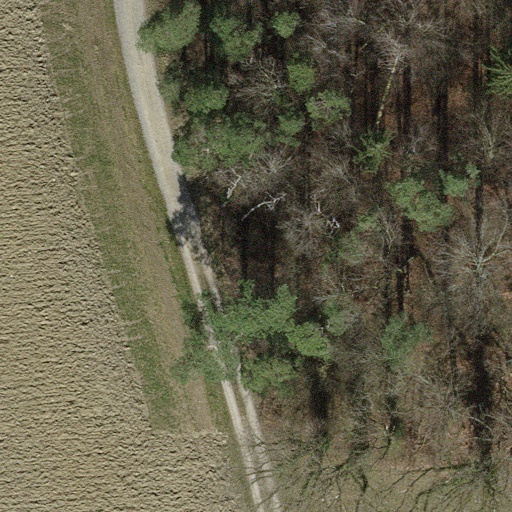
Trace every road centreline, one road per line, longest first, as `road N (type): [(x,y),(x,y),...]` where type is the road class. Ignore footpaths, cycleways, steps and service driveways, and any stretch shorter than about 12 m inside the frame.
road 1 (track): [(274,511),(154,113),(133,0)]
road 2 (track): [(268,482),(328,471),(511,500)]
